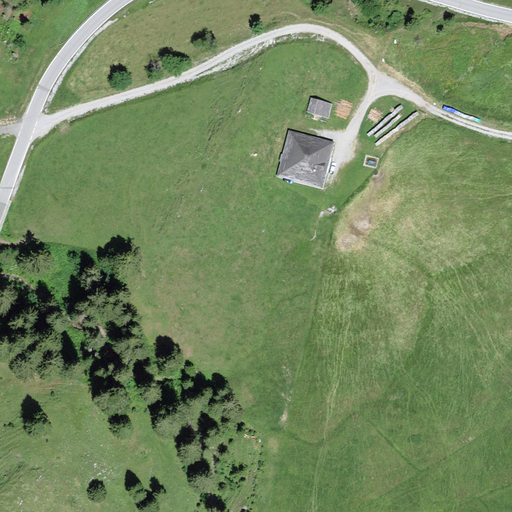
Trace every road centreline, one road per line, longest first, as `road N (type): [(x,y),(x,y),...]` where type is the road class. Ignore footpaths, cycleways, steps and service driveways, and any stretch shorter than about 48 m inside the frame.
road 1 (track): [(27,125),(164,82),(282,31),(314,27),(341,40),(399,93),(511,138)]
road 2 (unclassified): [(0,196),(69,45),(122,0)]
road 3 (track): [(330,189),(351,124),(379,78)]
